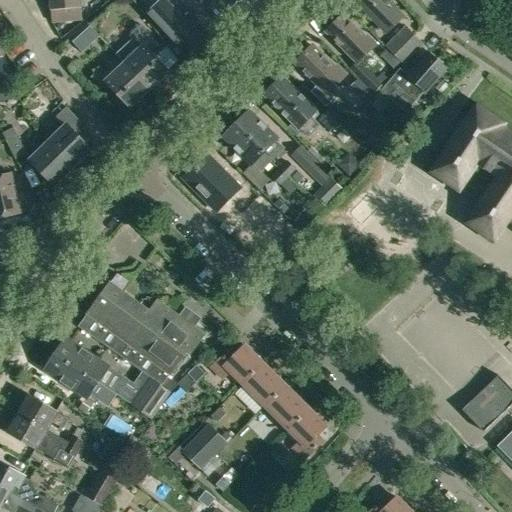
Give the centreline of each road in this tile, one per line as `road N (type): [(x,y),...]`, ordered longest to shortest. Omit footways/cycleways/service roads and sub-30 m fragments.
road 1 (residential): [(382,428),(135,172)]
road 2 (residential): [(135,172),(304,0)]
road 3 (residential): [(135,172),(4,0)]
